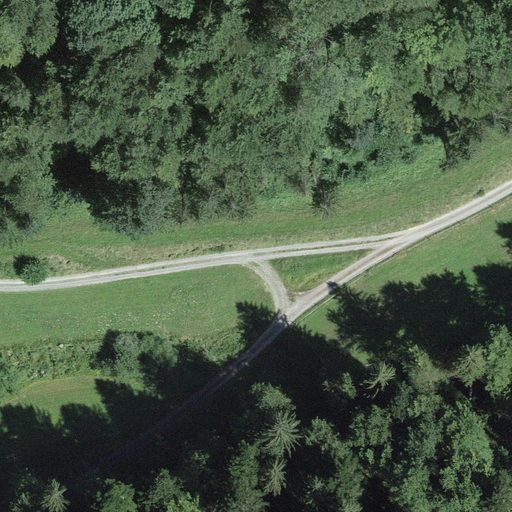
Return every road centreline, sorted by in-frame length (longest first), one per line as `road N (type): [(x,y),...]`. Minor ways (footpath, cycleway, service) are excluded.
road 1 (track): [(52,511),(103,463),(176,417),(293,306),(409,233),(511,184)]
road 2 (track): [(409,233),(0,283)]
